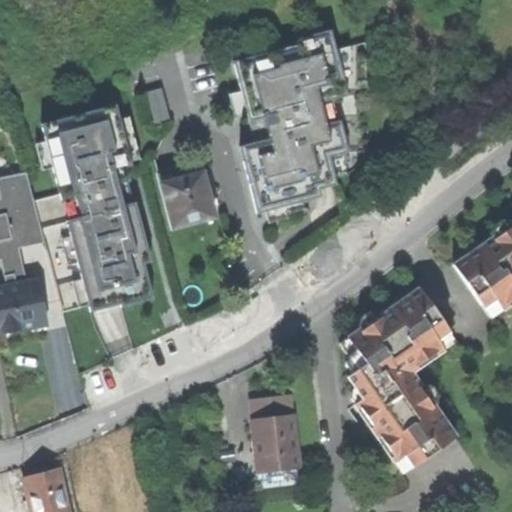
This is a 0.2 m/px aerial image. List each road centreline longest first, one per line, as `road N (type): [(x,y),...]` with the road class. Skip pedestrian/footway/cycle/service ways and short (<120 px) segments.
road 1 (residential): [(396,247),(229,361),(0,457)]
road 2 (unclassified): [(511,154),(396,247)]
